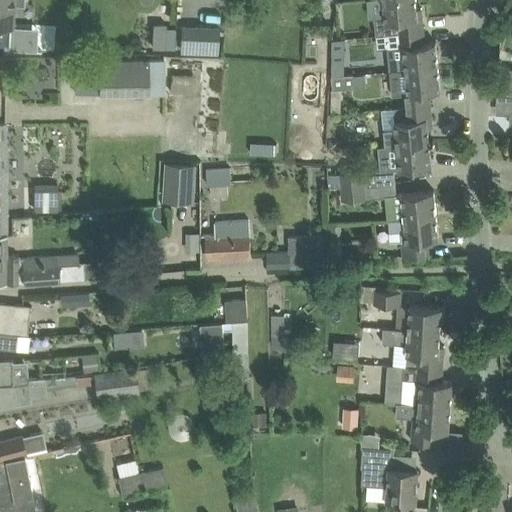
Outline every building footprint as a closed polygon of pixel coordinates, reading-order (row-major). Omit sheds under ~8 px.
[(0,0),(0,26),(13,28),(14,12),(25,12),(26,0),(0,0)] [(373,0),(378,35),(425,30),(422,7),(418,8),(416,0),(373,0)] [(153,35),(152,48),(165,48),(166,36),(166,23),(153,23),(153,35)] [(181,24),(181,50),(218,51),(219,25),(181,24)] [(388,47),(391,71),(439,66),(437,42),(426,43),(425,30),(378,35),(399,33),(400,46),(388,47)] [(348,58),(334,62),(338,74),(351,70),(348,58)] [(150,59),(75,60),(75,93),(100,93),(101,95),(149,94),(150,94),(166,94),(166,59),(150,60),(150,59)] [(405,94),(406,107),(432,104),(430,91),(441,90),(439,66),(391,71),(394,95),(405,94)] [(334,88),(332,112),(341,111),(342,88),(355,88),(354,74),(333,75),(334,88)] [(172,82),(172,91),(193,92),(193,83),(172,82)] [(385,129),(386,145),(398,144),(430,141),(429,127),(434,127),(432,104),(406,107),(395,108),(397,128),(385,129)] [(352,137),(342,138),(342,135),(330,136),(331,147),(352,145),(352,137)] [(433,165),(430,141),(398,144),(401,168),(433,165)] [(168,162),(165,198),(194,200),(196,163),(168,162)] [(231,166),(206,168),(207,185),(232,183),(231,166)] [(342,186),(342,187),(367,184),(393,182),(393,181),(367,184),(366,170),(328,174),(329,187),(342,186)] [(33,183),(33,210),(57,210),(57,183),(33,183)] [(367,184),(342,187),(344,200),(369,197),(367,184)] [(394,194),(386,195),(386,196),(389,219),(437,215),(435,190),(415,192),(403,193),(398,194),(397,194),(394,194)] [(437,215),(389,219),(391,242),(403,241),(404,255),(430,253),(429,240),(439,239),(437,215)] [(252,257),(251,237),(250,220),(217,222),(218,235),(208,235),(209,259),(252,257)] [(341,224),(330,225),(331,232),(342,231),(341,224)] [(8,255),(8,233),(0,232),(0,282),(25,282),(91,277),(112,275),(112,259),(75,262),(75,253),(23,256),(23,258),(20,258),(20,255),(8,255)] [(186,233),(186,251),(199,251),(199,233),(186,233)] [(290,237),(291,252),(268,253),(269,267),(327,266),(326,236),(290,237)] [(342,254),(330,254),(329,265),(341,266),(342,254)] [(360,301),(376,301),(375,303),(401,305),(402,291),(379,289),(379,285),(360,285),(360,301)] [(89,292),(77,292),(78,305),(90,304),(89,292)] [(249,321),(247,298),(226,300),(228,322),(235,322),(249,321)] [(0,331),(27,334),(30,305),(0,301),(0,331)] [(409,306),(408,329),(409,329),(441,331),(443,307),(423,305),(411,304),(411,306),(409,306)] [(286,335),(286,314),(273,314),(273,335),(286,335)] [(249,321),(235,322),(235,339),(235,352),(249,352),(249,338),(249,321)] [(225,353),(223,322),(202,324),(204,355),(216,354),(225,353)] [(384,327),(383,342),(394,343),(396,343),(395,364),(405,365),(405,366),(444,368),(445,345),(440,345),(441,331),(409,329),(408,329),(396,328),(395,328),(384,327)] [(114,329),(114,346),(143,345),(142,328),(114,329)] [(26,343),(27,334),(0,331),(0,346),(17,348),(17,342),(26,343)] [(335,340),(334,356),(358,358),(359,341),(335,340)] [(363,349),(362,361),(375,362),(375,353),(371,349),(363,349)] [(225,353),(216,354),(216,357),(216,368),(234,367),(234,378),(243,378),(244,403),(252,403),(251,377),(250,377),(250,367),(249,367),(249,352),(235,352),(225,353)] [(97,353),(82,355),(84,370),(98,368),(97,353)] [(0,381),(13,381),(12,361),(12,359),(0,358),(0,381)] [(405,366),(403,402),(420,404),(452,406),(453,381),(443,381),(444,368),(405,366)] [(134,367),(93,372),(96,397),(137,392),(134,367)] [(0,405),(31,400),(30,398),(47,394),(46,390),(44,377),(42,378),(28,378),(28,381),(27,381),(13,383),(13,381),(0,381),(0,405)] [(230,386),(219,389),(220,391),(223,405),(234,402),(230,386)] [(220,391),(202,395),(205,409),(223,405),(220,391)] [(398,402),(397,416),(414,417),(412,441),(435,442),(438,443),(439,430),(450,430),(452,406),(420,404),(403,402),(398,402)] [(356,429),(358,412),(342,411),(340,428),(356,429)] [(178,412),(168,427),(185,438),(195,423),(178,412)] [(267,412),(252,413),(253,425),(268,425),(267,412)] [(19,432),(0,436),(0,451),(2,457),(25,452),(19,432)] [(362,433),(362,446),(364,446),(380,447),(380,435),(371,432),(362,433)] [(364,446),(362,466),(364,466),(363,484),(369,484),(388,486),(388,500),(397,500),(417,502),(419,469),(417,469),(394,467),(395,453),(395,448),(380,447),(364,446)] [(0,511),(37,511),(26,452),(0,458),(0,511)] [(140,471),(118,475),(123,496),(169,487),(164,466),(155,468),(140,471)] [(239,511),(259,511),(256,489),(236,492),(239,511)]
